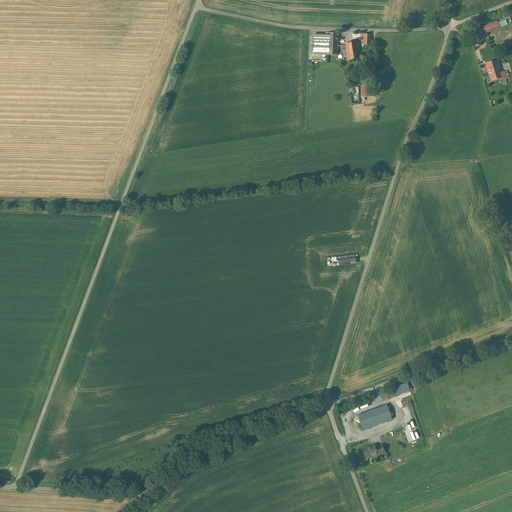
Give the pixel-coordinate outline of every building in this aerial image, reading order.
[(499,27),(497,21),(477,29),(479,34),(499,27)] [(329,37),(312,37),(312,54),(337,55),(338,33),(329,33),(329,37)] [(342,48),(344,57),(347,57),(348,60),(360,58),(358,42),(346,44),(346,47),(342,48)] [(486,64),(489,74),(501,71),(498,60),(486,64)] [(505,70),(501,71),(489,74),(491,81),(506,76),(505,70)] [(356,255),(337,258),(338,265),(357,263),(356,255)] [(390,391),(391,397),(399,395),(398,389),(390,391)] [(390,419),(385,405),(357,416),(363,429),(390,419)] [(373,445),(362,449),(366,459),(385,452),(382,445),(374,448),(373,445)]
